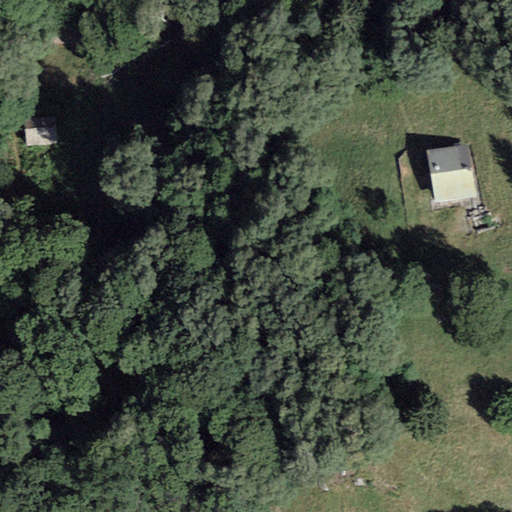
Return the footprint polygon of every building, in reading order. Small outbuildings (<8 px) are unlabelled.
[(68,0),(44,0),(44,9),(68,10),(68,0)] [(44,9),(37,8),(35,38),(70,42),(72,10),(68,10),(44,9)] [(51,116),(21,119),(24,144),(54,141),(51,116)] [(452,149),(429,153),(436,197),(468,191),(464,167),(458,148),(457,145),(452,146),(452,149)] [(151,350),(122,356),(129,385),(156,379),(151,350)]
